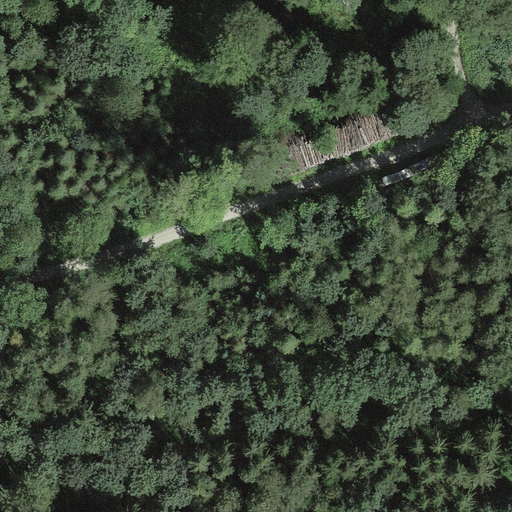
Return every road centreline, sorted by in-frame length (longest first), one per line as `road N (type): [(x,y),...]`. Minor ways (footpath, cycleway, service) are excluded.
road 1 (track): [(511,114),(0,284)]
road 2 (track): [(443,0),(468,129)]
